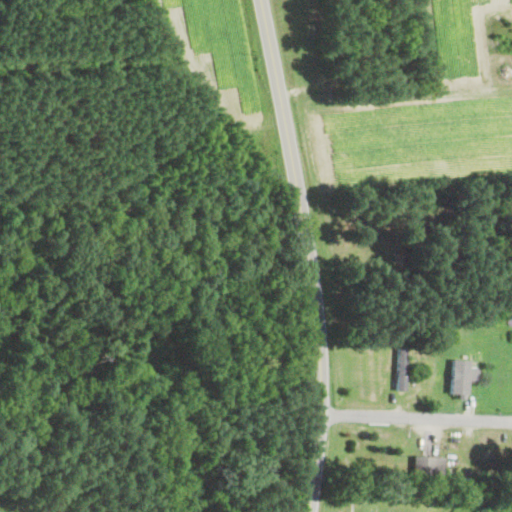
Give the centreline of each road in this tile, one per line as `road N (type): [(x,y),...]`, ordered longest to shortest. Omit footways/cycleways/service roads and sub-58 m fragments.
road 1 (tertiary): [(308,511),(321,416),(317,312),(260,0)]
road 2 (residential): [(321,416),(511,419)]
